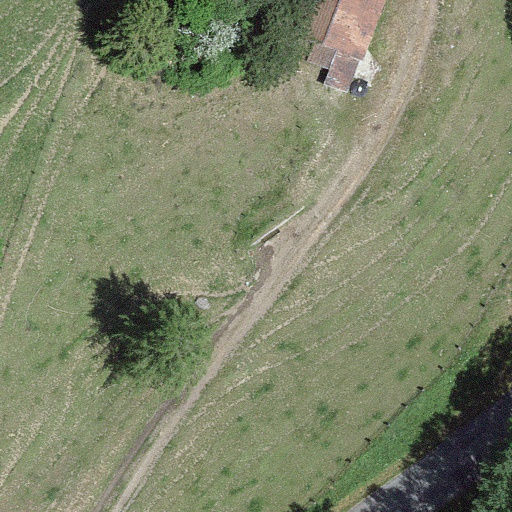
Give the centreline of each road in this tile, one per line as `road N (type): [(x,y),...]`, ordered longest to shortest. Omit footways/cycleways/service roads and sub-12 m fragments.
road 1 (track): [(101,511),(196,365),(411,77),(427,0)]
road 2 (tertiary): [(389,511),(511,420)]
